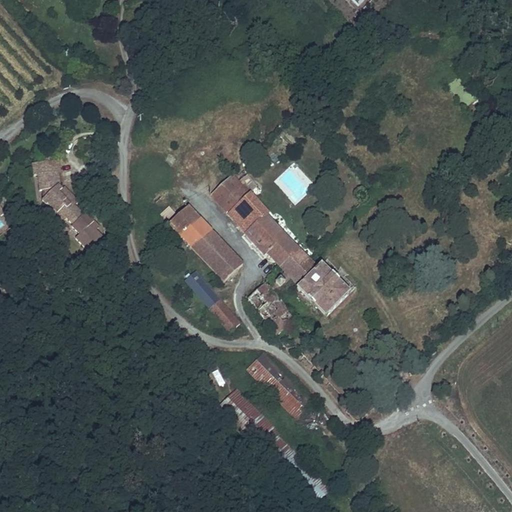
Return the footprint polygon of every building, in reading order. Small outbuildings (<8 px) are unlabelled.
[(65,172),(61,159),(48,163),(49,166),(50,175),(61,173),(65,172)] [(85,253),(101,240),(95,232),(91,226),(94,224),(87,214),(85,216),(77,206),(71,198),(73,196),(68,190),(63,184),(61,173),(50,175),(49,166),(36,169),(38,180),(42,180),(43,190),(47,190),(50,201),(52,204),(54,202),(61,212),(63,211),(68,217),(74,224),(72,226),(79,235),(74,238),(85,253)] [(232,175),(210,196),(226,214),(250,193),(232,175)] [(71,198),(77,206),(82,201),(71,188),(68,190),(73,196),(71,198)] [(270,213),(250,193),(226,214),(270,259),(273,256),(282,265),(299,249),(267,216),(270,213)] [(61,212),(54,202),(52,204),(50,205),(62,222),(68,217),(63,211),(61,212)] [(212,235),(186,208),(169,226),(194,252),(212,235)] [(21,219),(14,212),(11,214),(10,215),(17,223),(21,219)] [(241,266),(212,235),(194,252),(224,283),(241,266)] [(307,258),(299,249),(282,265),(281,266),(285,270),(289,274),(307,258)] [(266,283),(247,299),(278,335),(295,319),(271,293),(291,277),(301,286),(297,290),(324,318),(350,293),(322,264),(318,268),(307,258),(289,274),(285,270),(269,286),(266,283)] [(241,325),(195,273),(185,281),(231,334),(241,325)] [(328,424),(268,356),(251,370),(311,437),(328,424)] [(329,488),(240,385),(219,404),(306,507),(329,488)]
